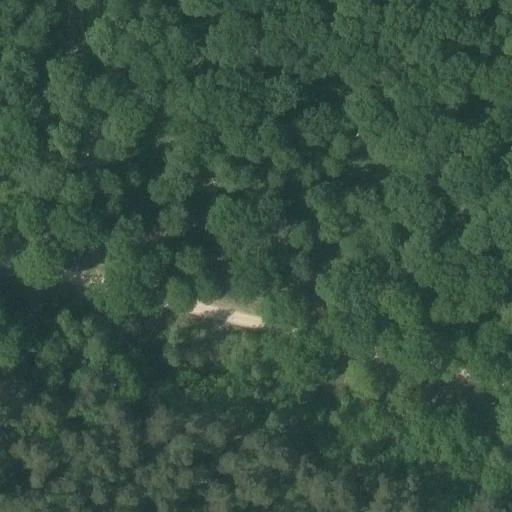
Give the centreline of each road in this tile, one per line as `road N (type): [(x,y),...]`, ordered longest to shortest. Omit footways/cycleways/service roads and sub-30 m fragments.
road 1 (track): [(511,385),(0,257)]
road 2 (track): [(56,0),(97,281)]
